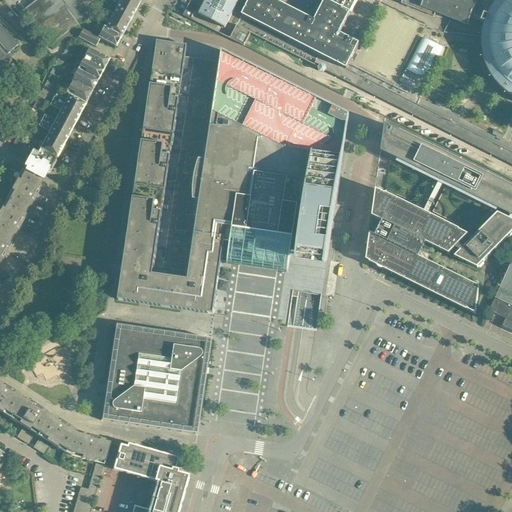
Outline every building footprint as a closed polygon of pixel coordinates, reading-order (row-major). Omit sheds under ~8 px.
[(36,0),(19,13),(49,46),(50,45),(75,28),(78,26),(75,22),(72,17),(68,12),(65,8),(62,3),(59,0),(36,0)] [(78,4),(75,0),(74,0),(65,8),(68,12),(78,4)] [(136,9),(120,0),(110,0),(111,0),(118,4),(115,9),(131,18),(136,9)] [(140,0),(120,0),(136,9),(140,0)] [(207,0),(200,15),(225,28),(239,0),(207,0)] [(339,34),(351,13),(325,0),(315,22),(272,0),(250,0),(243,16),(346,69),(359,44),(339,34)] [(325,0),(351,13),(357,0),(325,0)] [(402,0),(401,4),(434,17),(436,13),(468,26),(471,17),(473,18),(484,23),(485,24),(484,28),(483,33),(482,39),(482,44),(483,50),(484,55),(485,60),(487,66),(489,71),(492,75),(495,80),(498,84),(502,88),(506,92),(511,95),(511,0),(498,0),(496,3),(493,8),(490,13),(488,15),(484,14),(474,10),(476,2),(471,0),(402,0)] [(72,17),(82,9),(78,4),(68,12),(72,17)] [(75,22),(85,14),(82,9),(72,17),(75,22)] [(131,18),(115,9),(113,14),(106,10),(103,15),(126,27),(131,18)] [(187,9),(183,16),(191,20),(192,19),(194,13),(187,9)] [(89,18),(85,14),(75,22),(78,26),(83,22),(89,18)] [(121,37),(126,27),(103,15),(101,19),(108,23),(105,28),(121,37)] [(105,28),(96,23),(93,28),(101,32),(98,38),(99,39),(115,48),(121,37),(105,28)] [(0,45),(8,54),(18,45),(8,34),(2,27),(0,25),(0,45)] [(53,50),(75,34),(78,32),(77,31),(80,29),(78,26),(75,28),(50,45),(53,50)] [(244,46),(249,36),(251,33),(236,26),(230,39),(244,46)] [(98,38),(82,30),(78,38),(95,47),(99,39),(98,38)] [(422,36),(406,69),(428,80),(444,47),(422,36)] [(0,68),(11,58),(8,54),(0,45),(0,68)] [(184,62),(185,57),(185,55),(175,54),(176,48),(156,45),(155,53),(154,58),(154,63),(152,72),(147,107),(147,108),(144,129),(139,164),(139,165),(136,186),(130,221),(130,222),(127,241),(127,243),(119,301),(166,308),(214,315),(214,314),(218,286),(152,276),(162,213),(162,210),(170,156),(170,153),(178,99),(179,96),(182,76),(184,62)] [(103,70),(109,59),(88,49),(83,59),(103,70)] [(342,158),(349,115),(320,100),(222,51),(220,62),(213,113),(288,150),(312,154),(342,158)] [(213,113),(220,62),(185,57),(184,62),(179,96),(178,99),(170,153),(170,156),(162,210),(162,213),(152,276),(218,286),(214,314),(214,315),(287,325),(293,290),(322,295),(325,278),(326,269),(327,260),(297,255),(298,254),(312,154),(288,150),(213,113)] [(103,70),(83,59),(77,70),(97,81),(103,70)] [(91,91),(97,81),(77,70),(71,81),(91,91)] [(92,92),(91,91),(71,81),(65,93),(68,95),(85,104),(92,92)] [(85,104),(68,95),(66,100),(55,94),(52,100),(79,115),(85,104)] [(74,125),(79,115),(52,100),(50,105),(60,110),(57,116),(74,125)] [(74,125),(57,116),(51,113),(49,118),(44,115),(41,121),(68,136),(74,125)] [(62,146),(68,136),(41,121),(38,126),(49,131),(45,137),(62,146)] [(511,186),(385,124),(385,126),(381,152),(440,181),(424,214),(376,190),(374,204),(377,205),(376,207),(374,206),(374,207),(375,208),(374,210),(373,210),(372,217),(382,222),(375,236),(370,234),(369,241),(371,242),(369,247),(368,247),(367,255),(367,261),(392,273),(476,315),(478,306),(476,305),(476,303),(478,303),(480,288),(420,258),(427,243),(450,255),(455,249),(461,252),(455,258),(457,258),(458,257),(460,258),(459,259),(464,262),(465,260),(467,262),(466,263),(478,269),(511,233),(511,223),(511,222),(511,186)] [(56,158),(62,146),(45,137),(39,149),(56,158)] [(19,153),(25,142),(22,141),(17,138),(11,149),(19,153)] [(46,173),(49,169),(50,170),(56,158),(39,149),(37,153),(32,151),(31,152),(28,158),(25,162),(23,167),(25,169),(24,172),(42,181),(46,173)] [(327,260),(342,158),(312,154),(298,254),(297,255),(296,264),(326,269),(327,260)] [(30,207),(41,187),(40,186),(42,181),(24,172),(19,181),(17,179),(6,200),(27,210),(29,207),(30,207)] [(15,236),(26,215),(25,214),(27,210),(6,200),(0,211),(0,233),(12,239),(14,235),(15,236)] [(0,263),(9,248),(11,244),(10,243),(12,239),(0,233),(0,263)] [(511,262),(498,293),(490,312),(502,317),(506,319),(502,328),(511,332),(511,331),(511,262)] [(210,340),(115,326),(101,421),(196,435),(210,340)] [(19,395),(9,389),(10,388),(5,384),(4,386),(0,382),(0,412),(5,416),(17,396),(18,397),(19,395)] [(37,436),(49,416),(45,414),(46,412),(27,400),(26,401),(18,397),(17,396),(5,416),(37,436)] [(67,453),(77,434),(73,431),(74,430),(54,417),(53,419),(49,416),(37,436),(56,448),(58,447),(67,453)] [(28,445),(33,437),(22,430),(17,438),(28,445)] [(89,511),(103,467),(109,443),(105,442),(105,440),(82,433),(82,435),(77,434),(67,453),(81,457),(81,459),(95,463),(88,490),(80,487),(72,511),(89,511)] [(45,455),(50,447),(39,440),(33,448),(45,455)] [(177,511),(187,476),(174,473),(178,458),(127,444),(126,447),(119,445),(112,470),(155,482),(148,509),(134,506),(132,511),(177,511)] [(464,493),(458,503),(472,510),(477,499),(464,493)]
